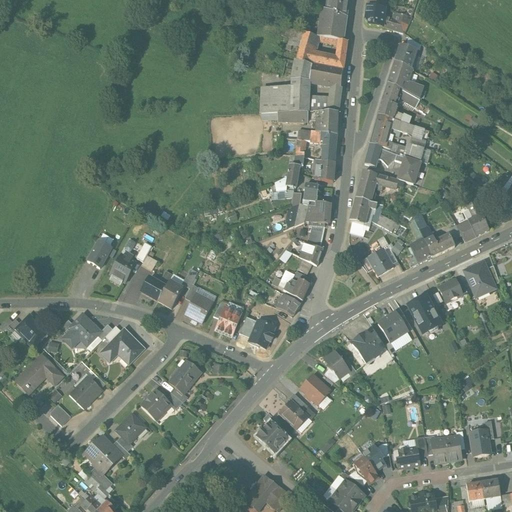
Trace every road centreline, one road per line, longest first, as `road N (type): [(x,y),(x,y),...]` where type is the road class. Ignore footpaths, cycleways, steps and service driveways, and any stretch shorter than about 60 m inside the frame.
road 1 (residential): [(322,327),(316,310),(337,242),(360,0)]
road 2 (secondary): [(322,327),(511,232)]
road 3 (residential): [(179,333),(123,311),(0,304)]
road 4 (secondary): [(150,511),(272,375)]
road 5 (residential): [(179,333),(72,449)]
road 6 (residential): [(371,511),(391,484),(511,466)]
